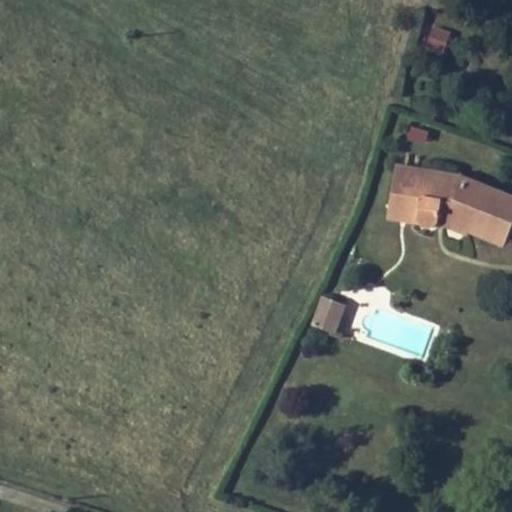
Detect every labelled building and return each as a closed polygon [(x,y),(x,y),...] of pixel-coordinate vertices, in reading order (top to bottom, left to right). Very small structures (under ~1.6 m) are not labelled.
[(442,51),(449,33),(434,27),(427,45),(442,51)] [(424,179),(425,171),(396,167),(395,174),(424,179)] [(511,226),(511,197),(459,176),(425,171),(424,179),(395,174),(389,211),(418,216),(417,221),(417,222),(418,222),(423,227),(426,228),(431,228),(437,225),(438,223),(439,218),(440,212),(448,215),(447,221),(469,230),(471,225),(507,239),(511,226)] [(417,221),(418,216),(389,211),(388,217),(417,222),(417,221)] [(447,221),(448,215),(440,212),(439,218),(447,221)] [(507,239),(471,225),(469,230),(505,244),(507,239)] [(343,304),(324,297),(321,306),(330,309),(331,307),(340,311),(343,304)] [(332,332),(340,311),(331,307),(330,309),(321,306),(313,324),(332,332)]
